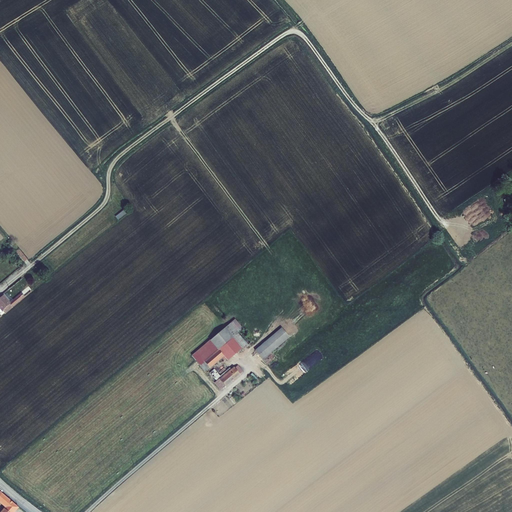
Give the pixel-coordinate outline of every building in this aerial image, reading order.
[(123,211),(115,216),(117,219),(125,214),(123,211)] [(21,252),(18,254),(27,265),(30,262),(21,252)] [(2,315),(20,300),(16,297),(7,304),(1,298),(0,298),(0,314),(1,313),(2,315)] [(231,337),(239,330),(232,321),(227,325),(223,328),(231,337)] [(283,335),(276,327),(256,345),(267,357),(269,355),(265,351),(283,335)] [(231,337),(223,328),(207,342),(216,353),(230,339),(240,350),(241,349),(231,337)] [(241,349),(242,349),(250,342),(240,330),(239,330),(231,337),(241,349)] [(221,358),(224,362),(240,350),(230,339),(216,353),(201,365),(205,371),(221,358)] [(256,345),(250,350),(262,364),(268,359),(267,357),(256,345)] [(212,381),(220,390),(241,372),(237,366),(232,370),(229,366),(217,377),(213,380),(212,381)] [(208,374),(213,380),(217,377),(212,370),(208,374)] [(0,511),(9,511),(10,511),(15,507),(0,493),(0,511)]
